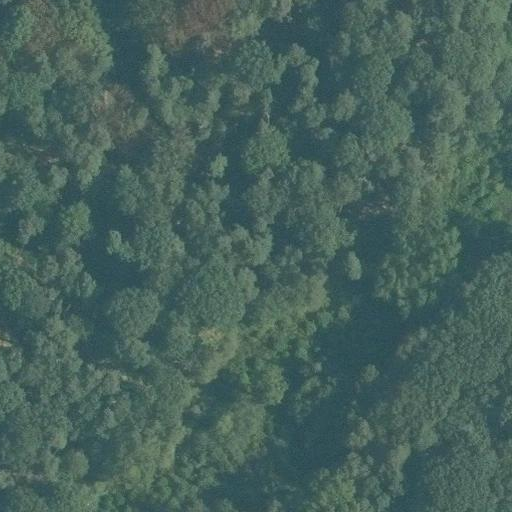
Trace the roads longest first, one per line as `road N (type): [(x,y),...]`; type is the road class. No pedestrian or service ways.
road 1 (track): [(381,0),(343,164),(274,265),(130,327),(0,402)]
road 2 (track): [(306,0),(0,49)]
